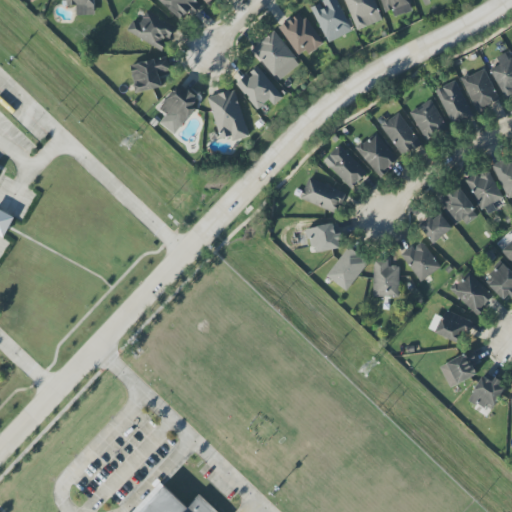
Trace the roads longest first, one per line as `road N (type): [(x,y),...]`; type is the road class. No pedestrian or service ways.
road 1 (tertiary): [(0,448),(320,110),(508,0)]
road 2 (residential): [(511,127),(425,176),(382,218)]
